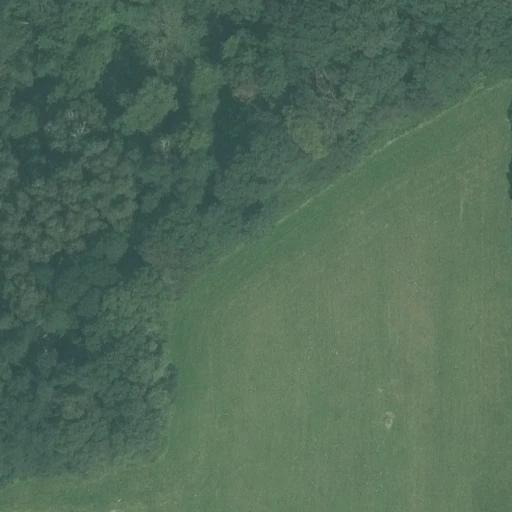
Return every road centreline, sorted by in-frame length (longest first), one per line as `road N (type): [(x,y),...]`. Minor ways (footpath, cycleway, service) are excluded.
road 1 (unclassified): [(0,385),(289,105)]
road 2 (unclassified): [(289,105),(454,0)]
